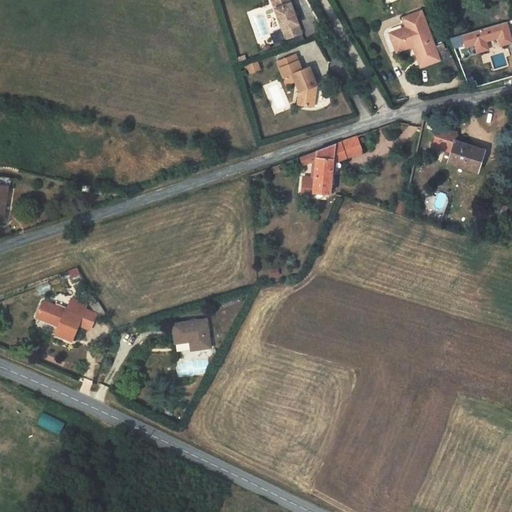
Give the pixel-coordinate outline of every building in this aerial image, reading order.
[(272,0),(275,8),(285,39),(301,34),(291,3),(289,0),(272,0)] [(434,46),(421,11),(403,18),(407,28),(391,35),(397,52),(414,46),(421,67),(439,60),(436,51),(434,46)] [(511,39),(507,22),(462,35),(465,47),(475,44),(478,52),(489,49),(486,41),(500,37),(502,45),(511,42),(511,39)] [(443,43),(434,46),(436,51),(444,48),(443,43)] [(457,71),(448,49),(441,52),(450,74),(457,71)] [(297,55),(278,62),(283,77),(293,73),(302,70),(297,55)] [(302,70),(293,73),(295,80),(299,90),(302,91),(301,104),(313,105),(316,84),(310,67),(302,70)] [(260,69),(251,72),(254,80),(263,76),(260,69)] [(293,73),(283,77),(286,83),(295,80),(293,73)] [(438,127),(432,145),(452,151),(455,141),(457,133),(438,127)] [(340,142),(345,156),(346,158),(362,152),(356,136),(340,142)] [(477,171),(484,150),(455,141),(452,151),(448,161),(462,165),(462,167),(477,171)] [(340,142),(317,151),(316,159),(314,177),(313,191),(329,193),(333,161),(345,156),(340,142)] [(307,154),(310,161),(316,159),(317,151),(307,154)] [(301,156),(303,163),(310,161),(307,154),(301,156)] [(462,165),(448,161),(447,165),(477,174),(477,171),(462,167),(462,165)] [(0,222),(1,223),(7,188),(9,188),(11,178),(0,176),(0,222)] [(303,176),(302,187),(307,194),(313,195),(313,191),(314,177),(303,176)] [(107,190),(93,187),(92,192),(106,196),(107,190)] [(396,212),(404,213),(406,202),(399,201),(396,212)] [(84,309),(86,305),(72,299),(67,310),(44,301),(37,317),(59,326),(56,333),(72,340),(78,325),(84,309)] [(94,313),(84,309),(78,325),(87,329),(94,313)] [(209,346),(206,320),(173,325),(176,342),(190,340),(192,349),(209,346)]
